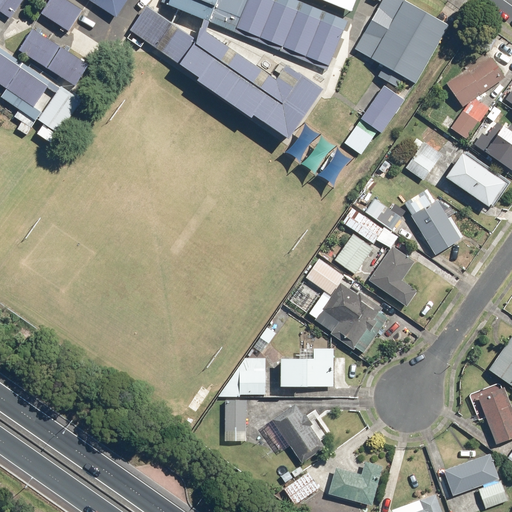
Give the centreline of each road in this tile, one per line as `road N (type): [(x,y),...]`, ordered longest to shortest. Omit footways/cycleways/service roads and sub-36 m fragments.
road 1 (motorway): [(0,391),(171,511)]
road 2 (residential): [(410,397),(511,251)]
road 3 (motorway): [(104,511),(0,438)]
